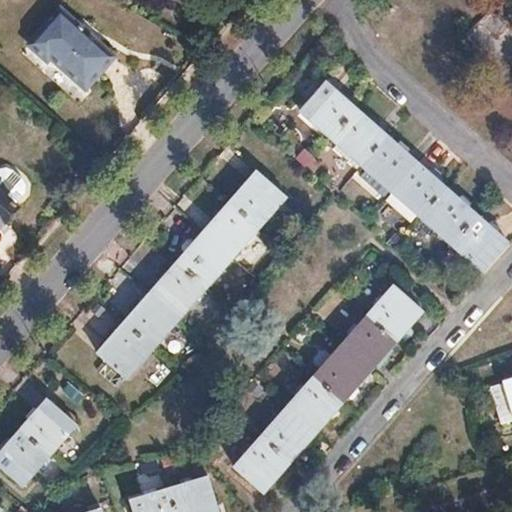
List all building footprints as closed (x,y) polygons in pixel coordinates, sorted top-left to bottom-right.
[(511,0),(499,0),(463,35),(502,76),(511,66),(511,0)] [(59,9),(27,46),(48,64),(52,59),(87,89),(115,56),(59,9)] [(325,86),(300,114),(481,273),(506,245),(325,86)] [(0,222),(3,219),(5,221),(18,206),(17,203),(26,191),(26,185),(23,179),(15,173),(9,171),(2,172),(0,173),(0,222)] [(257,174),(98,356),(127,380),(286,200),(257,174)] [(394,288),(235,469),(264,493),(423,313),(394,288)] [(511,380),(490,387),(502,424),(511,420),(511,380)] [(47,401),(0,454),(0,467),(22,487),(76,425),(47,401)] [(0,435),(14,417),(1,407),(0,408),(0,435)] [(218,511),(209,477),(132,501),(135,511),(218,511)]
